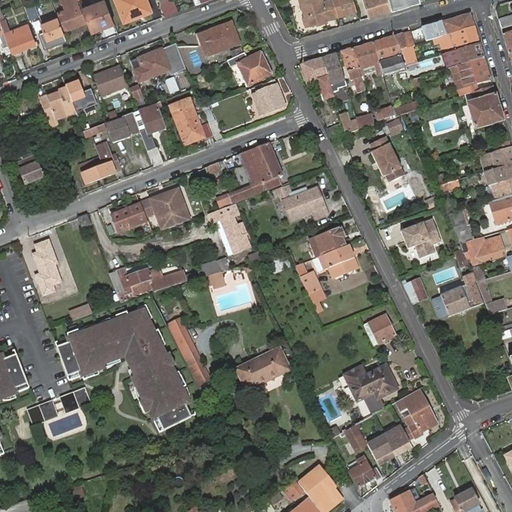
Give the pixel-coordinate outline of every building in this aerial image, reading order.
[(59,0),(64,11),(59,13),(66,31),(85,24),(76,0),(59,0)] [(78,0),(87,23),(104,16),(98,0),(78,0)] [(138,14),(150,9),(146,0),(116,0),(125,23),(139,17),(138,14)] [(297,0),(306,27),(338,17),(333,0),(324,0),(297,0)] [(333,0),(338,17),(357,11),(353,0),(333,0)] [(388,0),(364,0),(370,17),(392,11),(388,0)] [(420,2),(419,0),(388,0),(392,11),(420,2)] [(168,4),(161,7),(165,18),(172,15),(168,4)] [(33,5),(25,8),(31,22),(31,21),(33,27),(41,25),(33,5)] [(152,12),(150,9),(138,14),(139,17),(152,12)] [(446,36),(474,27),(470,13),(442,22),(446,36)] [(511,15),(498,20),(501,29),(511,25),(511,15)] [(5,19),(0,21),(0,22),(4,32),(6,38),(12,35),(6,19),(5,19)] [(64,34),(58,19),(42,25),(48,41),(64,34)] [(0,22),(0,37),(1,38),(3,43),(2,44),(6,55),(12,54),(6,38),(4,32),(0,22)] [(442,22),(421,29),(426,43),(432,41),(446,36),(442,22)] [(228,24),(201,35),(205,44),(202,45),(206,57),(240,44),(236,35),(233,36),(228,24)] [(478,40),(474,27),(446,36),(432,41),(434,47),(439,45),(441,52),(478,40)] [(12,54),(35,45),(30,29),(22,32),(21,29),(14,32),(14,35),(12,35),(6,38),(12,54)] [(410,31),(402,33),(406,47),(414,44),(410,31)] [(511,31),(503,34),(509,54),(511,52),(511,31)] [(402,33),(373,42),(383,75),(383,77),(405,70),(399,50),(401,49),(406,48),(406,47),(402,33)] [(373,42),(351,49),(360,77),(375,72),(377,77),(383,75),(373,42)] [(484,58),(479,43),(441,55),(446,69),(454,67),(460,65),(484,58)] [(186,69),(176,44),(139,60),(143,70),(136,72),(140,83),(170,71),(171,75),(186,69)] [(236,57),(243,54),(240,47),(233,50),(236,57)] [(417,62),(413,47),(406,48),(401,49),(406,65),(417,62)] [(351,49),(340,52),(349,80),(353,78),(358,93),(364,91),(360,77),(351,49)] [(247,59),(244,53),(243,54),(236,57),(227,62),(230,68),(237,65),(248,86),(272,74),(261,52),(247,59)] [(336,53),(322,58),(332,93),(338,92),(338,89),(346,87),(336,53)] [(322,58),(299,65),(307,85),(317,82),(324,99),(333,96),(332,93),(322,58)] [(457,88),(459,96),(471,93),(478,91),(476,83),(490,79),(484,58),(460,65),(454,67),(455,69),(460,68),(466,86),(460,87),(457,88)] [(22,59),(15,62),(19,74),(27,70),(22,59)] [(128,87),(121,67),(93,77),(98,90),(101,97),(128,87)] [(460,68),(455,69),(460,87),(466,86),(460,68)] [(174,77),(164,80),(170,94),(179,90),(174,77)] [(417,79),(411,81),(413,89),(419,88),(417,79)] [(276,85),(275,80),(263,85),(264,90),(251,94),(260,117),(286,107),(278,84),(276,85)] [(78,83),(66,87),(67,89),(73,104),(84,100),(78,83)] [(131,88),(135,100),(142,98),(138,85),(131,88)] [(503,123),(492,86),(479,90),(481,99),(473,102),(467,104),(475,131),(503,123)] [(48,97),(40,100),(41,101),(48,119),(55,117),(56,120),(76,112),(73,104),(67,89),(59,92),(60,94),(61,96),(57,98),(56,95),(48,98),(48,97)] [(44,114),(35,90),(12,98),(15,107),(14,107),(18,119),(19,118),(21,123),(44,114)] [(109,119),(101,97),(98,90),(91,92),(93,97),(92,97),(101,122),(109,119)] [(481,99),(479,90),(478,91),(471,93),(473,102),(481,99)] [(73,104),(76,112),(92,107),(89,98),(84,100),(73,104)] [(212,139),(207,125),(201,128),(190,99),(171,107),(184,142),(196,137),(197,141),(204,138),(206,142),(212,139)] [(393,109),(396,117),(419,109),(417,101),(393,109)] [(163,110),(160,102),(159,103),(155,104),(156,106),(133,115),(135,121),(141,119),(144,126),(148,136),(165,130),(158,111),(163,110)] [(391,107),(374,112),(377,122),(394,116),(391,107)] [(204,112),(209,124),(215,122),(211,110),(204,112)] [(133,115),(132,114),(117,120),(117,122),(107,126),(113,144),(128,138),(124,128),(136,123),(135,121),(133,115)] [(342,127),(345,134),(359,130),(356,120),(349,122),(347,114),(339,116),(342,127)] [(356,118),(356,120),(359,130),(374,126),(371,114),(356,118)] [(55,117),(48,119),(51,128),(58,125),(56,120),(55,117)] [(135,121),(136,123),(138,128),(144,126),(141,119),(135,121)] [(396,120),(387,124),(392,135),(401,131),(396,120)] [(104,125),(84,133),(86,138),(86,139),(106,131),(104,125)] [(332,142),(340,138),(336,130),(334,126),(326,130),(332,142)] [(345,136),(345,134),(342,127),(336,130),(340,138),(341,137),(345,136)] [(404,175),(385,136),(369,144),(373,151),(371,152),(383,177),(385,176),(388,183),(404,175)] [(185,146),(197,141),(196,137),(184,142),(185,146)] [(511,151),(511,148),(509,141),(494,145),(496,153),(483,157),(480,158),(484,172),(490,170),(511,163),(511,151)] [(106,144),(96,148),(104,167),(82,175),(87,186),(122,172),(118,159),(113,161),(106,144)] [(229,195),(229,196),(232,205),(281,186),(278,178),(283,176),(269,144),(240,155),(254,186),(229,195)] [(158,149),(148,153),(154,168),(164,164),(158,149)] [(38,181),(44,178),(34,153),(22,158),(23,161),(17,164),(25,186),(33,183),(33,184),(34,184),(36,184),(37,183),(38,181)] [(193,182),(194,181),(210,175),(221,170),(218,163),(190,174),(193,182)] [(511,179),(511,163),(490,170),(484,172),(489,187),(492,185),(495,185),(511,179)] [(511,195),(511,179),(495,185),(492,185),(489,187),(492,198),(493,201),(497,200),(511,195)] [(316,220),(329,215),(317,189),(293,199),(288,187),(276,191),(279,198),(282,197),(292,222),(313,214),(316,220)] [(178,189),(140,204),(147,219),(152,217),(156,215),(162,232),(191,222),(178,189)] [(511,220),(511,195),(497,200),(493,201),(489,203),(497,225),(508,222),(511,220)] [(220,202),(223,209),(232,205),(229,196),(225,197),(226,200),(220,202)] [(447,199),(442,201),(443,204),(444,206),(448,215),(453,214),(447,199)] [(147,219),(140,205),(111,216),(118,233),(148,222),(147,219)] [(236,225),(231,213),(238,211),(235,205),(223,210),(218,212),(220,218),(235,256),(250,249),(248,242),(243,243),(236,225)] [(463,211),(453,214),(448,215),(455,232),(469,226),(463,211)] [(220,218),(218,212),(213,214),(231,257),(235,256),(220,218)] [(82,230),(91,227),(87,216),(78,220),(82,230)] [(439,244),(431,220),(400,231),(406,248),(412,246),(417,260),(434,253),(432,246),(439,244)] [(244,222),(236,225),(243,243),(251,240),(244,222)] [(455,232),(461,245),(475,240),(469,226),(455,232)] [(310,242),(317,258),(346,247),(343,239),(346,238),(341,229),(310,242)] [(463,250),(465,253),(469,265),(471,268),(475,266),(474,265),(505,256),(499,238),(484,242),(482,238),(475,240),(461,245),(462,249),(463,250)] [(49,239),(34,245),(36,253),(33,254),(40,274),(35,276),(43,298),(57,293),(54,286),(63,283),(56,265),(58,264),(49,239)] [(354,259),(349,246),(321,258),(326,270),(354,259)] [(469,265),(465,253),(456,256),(460,268),(469,265)] [(226,258),(217,261),(223,273),(232,270),(226,258)] [(321,258),(311,262),(316,274),(326,270),(321,258)] [(354,259),(326,270),(331,283),(360,271),(354,259)] [(222,273),(223,273),(217,261),(200,266),(202,271),(204,278),(205,278),(222,273)] [(250,265),(243,268),(246,275),(253,271),(250,265)] [(310,277),(304,265),(297,268),(302,280),(310,277)] [(475,266),(471,268),(477,283),(484,280),(480,265),(475,266)] [(154,293),(188,283),(186,277),(184,271),(164,278),(161,269),(150,273),(149,270),(126,277),(124,269),(111,274),(123,302),(127,301),(126,296),(132,294),(133,296),(153,289),(154,293)] [(202,271),(186,277),(188,283),(204,278),(202,271)] [(222,273),(205,278),(208,287),(213,286),(214,289),(225,286),(222,273)] [(475,283),(477,283),(473,274),(473,273),(463,277),(466,287),(475,283)] [(511,277),(511,273),(477,284),(486,305),(493,303),(488,285),(511,277)] [(310,277),(302,280),(309,295),(321,289),(315,275),(310,277)] [(413,282),(422,301),(427,299),(420,279),(413,282)] [(403,286),(413,305),(422,301),(413,282),(407,284),(405,281),(402,282),(403,286)] [(477,284),(475,283),(466,287),(462,288),(470,310),(484,305),(477,284)] [(449,318),(470,310),(462,288),(441,296),(449,318)] [(321,289),(309,295),(315,307),(327,301),(321,289)] [(103,295),(108,307),(114,305),(109,292),(103,295)] [(493,303),(486,305),(490,316),(508,310),(504,299),(493,303)] [(74,320),(94,313),(91,304),(70,311),(74,320)] [(71,343),(57,348),(68,377),(81,372),(83,377),(99,371),(105,368),(104,365),(120,359),(131,355),(134,354),(136,359),(134,361),(139,374),(133,377),(144,400),(149,412),(154,420),(158,418),(164,431),(192,418),(186,405),(189,403),(182,389),(175,374),(172,368),(166,356),(162,347),(154,333),(144,311),(129,317),(113,322),(84,333),(69,338),(71,343)] [(127,313),(112,318),(113,322),(129,317),(127,313)] [(45,315),(34,318),(36,329),(47,327),(45,315)] [(386,316),(369,325),(378,345),(396,336),(386,316)] [(181,318),(169,324),(200,389),(212,383),(181,318)] [(83,329),(68,334),(69,338),(84,333),(83,329)] [(158,331),(154,333),(162,347),(166,345),(158,331)] [(15,351),(2,356),(3,360),(17,355),(15,351)] [(0,456),(1,456),(0,454),(0,402),(17,396),(15,390),(28,385),(17,355),(3,360),(2,356),(0,356),(0,456)] [(170,355),(166,356),(172,368),(176,366),(170,355)] [(289,374),(281,356),(254,368),(256,371),(263,386),(289,374)] [(120,359),(104,365),(105,368),(122,362),(120,359)] [(367,376),(364,369),(348,379),(351,384),(359,401),(364,398),(373,417),(386,409),(381,397),(398,387),(387,366),(367,376)] [(348,379),(364,369),(363,367),(346,375),(348,379)] [(99,371),(83,377),(84,381),(100,375),(99,371)] [(245,382),(250,392),(263,386),(256,371),(250,374),(253,378),(245,382)] [(81,372),(68,377),(70,382),(83,377),(81,372)] [(179,373),(175,374),(182,389),(186,387),(179,373)] [(212,383),(200,389),(204,397),(216,390),(212,383)] [(28,385),(15,390),(17,396),(30,390),(28,385)] [(438,423),(420,389),(412,394),(396,403),(401,413),(408,409),(411,415),(405,418),(409,427),(403,429),(410,441),(424,435),(422,431),(438,423)] [(66,401),(63,403),(66,411),(77,407),(73,396),(65,399),(66,401)] [(144,400),(140,402),(146,414),(149,412),(144,400)] [(49,405),(41,408),(46,419),(57,415),(54,406),(50,408),(49,405)] [(401,425),(384,435),(396,456),(413,447),(410,441),(403,429),(401,425)] [(356,426),(345,432),(356,452),(367,447),(356,426)] [(338,428),(329,433),(333,439),(342,434),(338,428)] [(384,435),(367,444),(378,466),(396,456),(384,435)] [(343,445),(336,449),(338,454),(340,453),(343,460),(349,456),(343,445)] [(350,471),(359,488),(376,479),(377,481),(382,478),(377,468),(372,472),(367,462),(369,461),(366,456),(358,460),(361,465),(350,471)] [(302,481),(297,485),(303,493),(309,499),(317,509),(319,511),(326,511),(336,504),(337,503),(338,495),(334,490),(336,488),(319,467),(302,481)] [(487,468),(481,470),(486,482),(491,480),(487,468)] [(418,478),(422,487),(428,484),(424,475),(418,478)] [(297,485),(294,482),(287,487),(296,498),(303,493),(297,485)] [(81,488),(54,496),(56,500),(72,495),(74,501),(84,498),(81,488)] [(478,511),(482,510),(472,489),(455,498),(461,509),(456,511),(478,511)] [(390,501),(395,511),(414,511),(437,501),(434,496),(414,505),(409,493),(390,501)] [(319,511),(317,509),(309,499),(294,511),(319,511)] [(428,511),(440,507),(437,501),(414,511),(428,511)]
